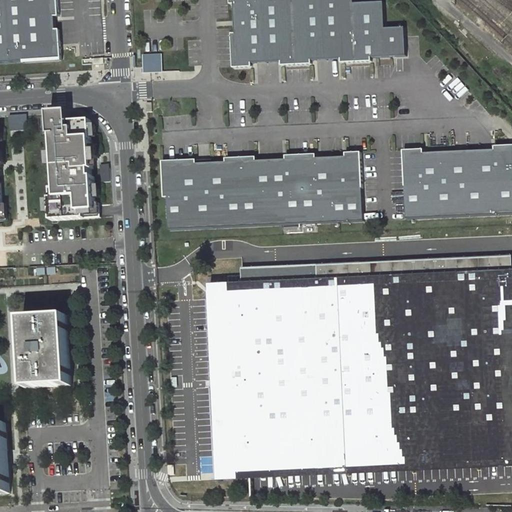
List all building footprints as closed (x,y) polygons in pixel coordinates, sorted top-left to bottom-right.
[(0,0),(0,63),(64,59),(62,29),(58,29),(57,17),(61,16),(60,0),(0,0)] [(372,58),(407,57),(405,28),(386,29),(384,3),(354,4),(354,0),(230,0),(231,5),(235,5),(236,35),(232,35),(233,68),(252,67),(252,64),(282,62),(282,66),(312,65),(312,61),(342,60),(342,63),(372,62),(372,58)] [(164,55),(146,55),(146,73),(165,72),(164,55)] [(80,118),(60,119),(66,205),(54,206),(56,230),(108,226),(101,127),(80,128),(80,118)] [(0,223),(8,223),(4,170),(9,169),(8,156),(3,156),(0,123),(0,223)] [(405,151),(408,220),(511,214),(511,146),(496,147),(496,151),(425,154),(425,150),(405,151)] [(169,198),(171,230),(365,221),(362,153),(347,153),(348,158),(318,159),(317,155),(287,156),(287,160),(258,162),(258,158),(227,159),(228,163),(198,164),(197,160),(164,162),(166,198),(169,198)] [(511,257),(314,267),(315,282),(244,285),(244,294),(218,295),(222,377),(214,377),(214,386),(223,386),(225,435),(251,433),(253,468),(511,455),(511,257)] [(218,295),(244,294),(244,285),(210,286),(214,377),(222,377),(218,295)] [(206,300),(193,300),(195,325),(207,324),(206,300)] [(69,384),(65,314),(21,316),(25,386),(69,384)] [(251,433),(225,435),(223,386),(214,386),(219,478),(253,476),(253,468),(251,433)] [(253,476),(511,463),(511,455),(253,468),(253,476)]
